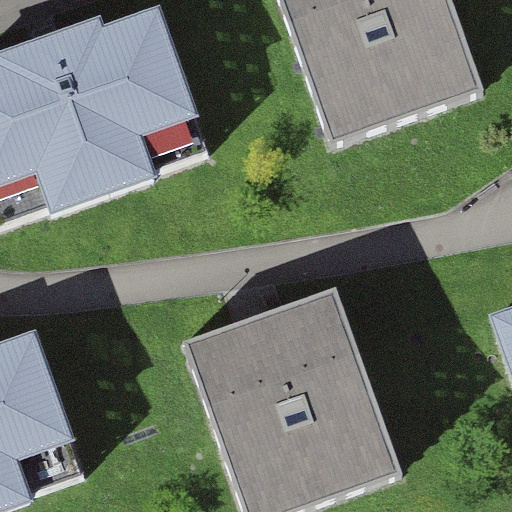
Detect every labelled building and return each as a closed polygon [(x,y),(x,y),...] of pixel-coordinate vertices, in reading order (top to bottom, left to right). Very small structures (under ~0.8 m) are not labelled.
[(441,0),(280,0),(332,160),(478,113),(441,0)] [(154,15),(0,72),(0,244),(211,166),(154,15)] [(261,322),(183,346),(232,511),(291,511),(391,482),(337,300),(261,322)] [(511,318),(488,327),(511,393),(511,318)] [(0,353),(0,511),(27,511),(86,493),(36,342),(0,353)]
